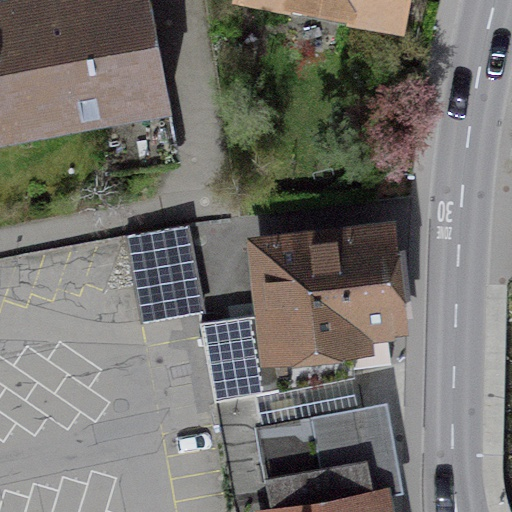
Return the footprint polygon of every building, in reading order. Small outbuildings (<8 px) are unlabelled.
[(172,131),(221,122),(198,0),(184,0),(149,6),(172,131)] [(307,0),(393,16),(396,0),(307,0)] [(172,131),(149,6),(25,28),(47,153),(172,131)] [(0,161),(47,153),(25,28),(0,32),(0,161)] [(253,317),(260,367),(344,360),(374,356),(373,343),(394,342),(394,336),(408,335),(401,253),(397,252),(396,222),(247,237),(253,317)] [(201,313),(184,224),(125,235),(141,324),(201,313)] [(215,401),(262,392),(260,367),(253,317),(201,323),(215,401)] [(388,404),(358,408),(352,379),(262,392),(215,401),(234,511),(394,511),(391,495),(404,495),(388,404)]
